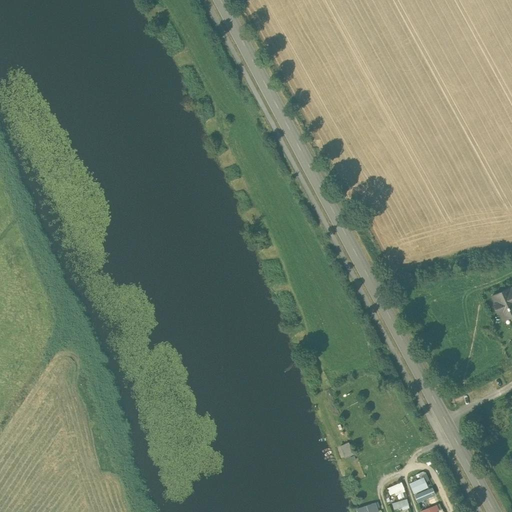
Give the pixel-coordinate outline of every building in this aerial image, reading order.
[(510,288),(492,296),(495,304),(493,305),(496,312),(499,311),(501,317),(510,313),(511,316),(511,315),(511,287),(510,289),(510,288)] [(337,446),(342,458),(353,453),(348,441),(337,446)] [(425,470),(415,474),(417,478),(409,481),(413,492),(428,487),(425,480),(429,479),(425,470)] [(401,480),(386,486),(390,495),(405,489),(401,480)] [(417,501),(435,494),(432,486),(413,493),(417,501)] [(391,502),(395,511),(409,505),(405,496),(391,502)] [(356,507),(357,511),(379,511),(376,501),(356,507)]
